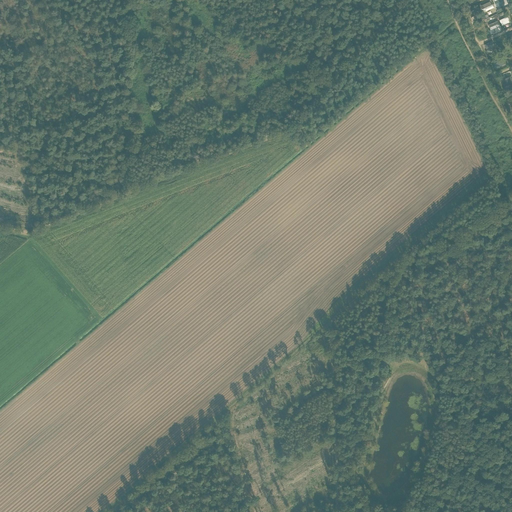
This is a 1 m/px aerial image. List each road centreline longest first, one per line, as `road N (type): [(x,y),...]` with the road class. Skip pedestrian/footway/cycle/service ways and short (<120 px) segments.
road 1 (track): [(333,442),(329,322),(412,263),(511,209)]
road 2 (track): [(329,322),(106,511)]
road 3 (track): [(285,0),(324,93),(396,7)]
road 4 (track): [(511,136),(446,0)]
road 5 (track): [(418,511),(511,425)]
